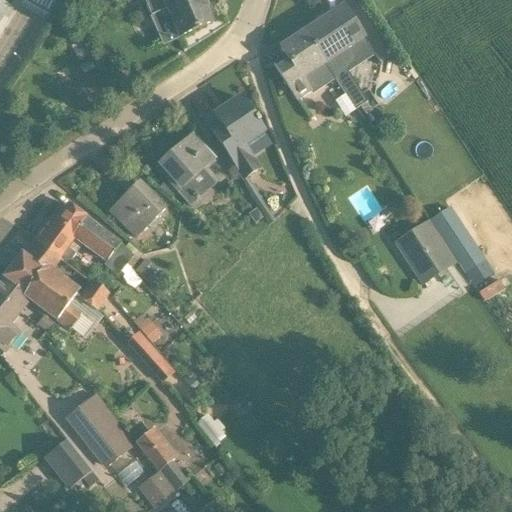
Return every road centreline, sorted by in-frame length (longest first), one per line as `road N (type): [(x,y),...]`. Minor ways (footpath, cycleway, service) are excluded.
road 1 (track): [(511,509),(378,330),(315,226),(275,139),(244,38)]
road 2 (residential): [(0,200),(244,38),(257,0)]
